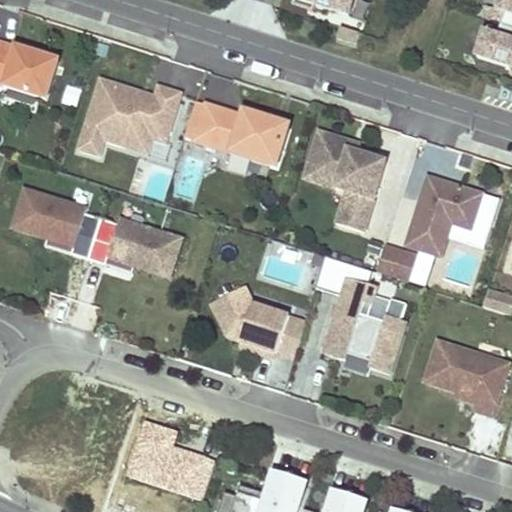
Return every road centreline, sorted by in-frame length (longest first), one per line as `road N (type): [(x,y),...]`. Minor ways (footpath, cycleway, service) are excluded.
road 1 (residential): [(511,497),(83,359),(33,359)]
road 2 (residential): [(243,40),(511,125)]
road 3 (residential): [(118,0),(243,40)]
